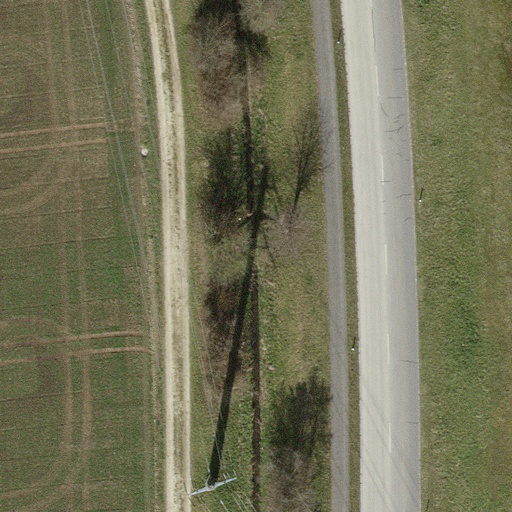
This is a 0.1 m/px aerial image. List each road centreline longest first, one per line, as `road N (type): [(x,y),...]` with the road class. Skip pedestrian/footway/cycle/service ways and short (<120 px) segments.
road 1 (track): [(176,511),(177,228),(147,0)]
road 2 (tertiary): [(370,0),(381,125),(389,511)]
